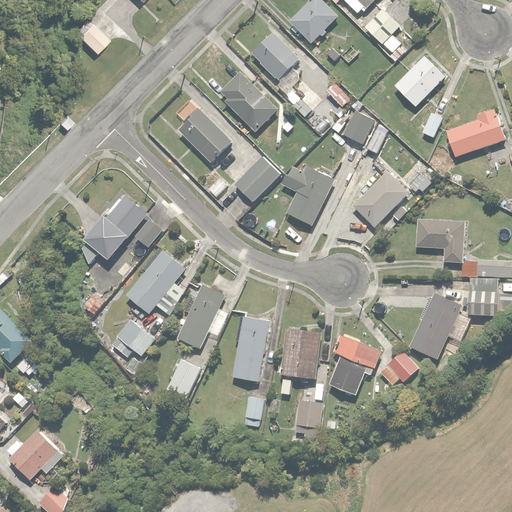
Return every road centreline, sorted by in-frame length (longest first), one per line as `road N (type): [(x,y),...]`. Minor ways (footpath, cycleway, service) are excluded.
road 1 (residential): [(345,279),(249,255),(106,118)]
road 2 (residential): [(106,118),(223,0)]
road 3 (residential): [(0,226),(106,118)]
